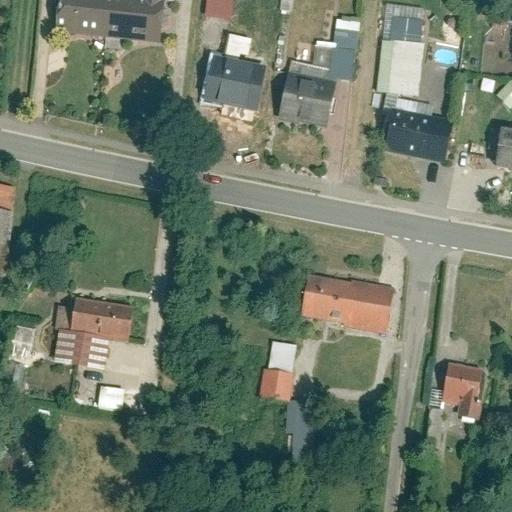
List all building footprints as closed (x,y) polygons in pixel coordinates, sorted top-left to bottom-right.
[(56,3),(54,33),(144,40),(146,14),(163,16),(164,0),(55,0),(55,3),(56,3)] [(287,69),(278,116),(325,125),(332,85),(346,87),(355,40),(331,36),(328,54),(317,53),(314,74),(287,69)] [(427,67),(461,70),(463,48),(429,45),(427,67)] [(217,59),(208,103),(256,112),(263,75),(245,71),(249,51),(232,48),(229,62),(217,59)] [(511,81),(496,97),(510,111),(511,108),(511,81)] [(386,109),(379,152),(445,163),(452,120),(386,109)] [(511,136),(493,134),(489,166),(511,168),(511,136)] [(0,280),(5,281),(14,218),(0,215),(0,280)] [(392,290),(304,276),(299,310),(386,324),(392,290)] [(77,299),(70,332),(127,344),(134,311),(77,299)] [(13,327),(12,343),(33,344),(34,328),(13,327)] [(294,371),(297,346),(273,343),(269,368),(294,371)] [(289,404),(295,376),(265,370),(260,398),(289,404)] [(456,371),(449,416),(480,420),(486,375),(456,371)] [(124,411),(125,390),(101,389),(100,410),(124,411)] [(347,439),(347,407),(289,407),(289,459),(314,459),(314,439),(347,439)]
